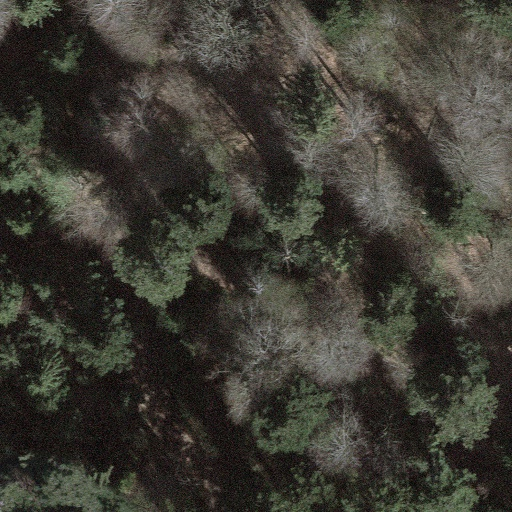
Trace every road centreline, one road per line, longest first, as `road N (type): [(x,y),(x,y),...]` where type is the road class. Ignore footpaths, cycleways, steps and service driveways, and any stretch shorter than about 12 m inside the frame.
road 1 (track): [(0,228),(91,244),(480,435)]
road 2 (track): [(140,269),(209,511)]
